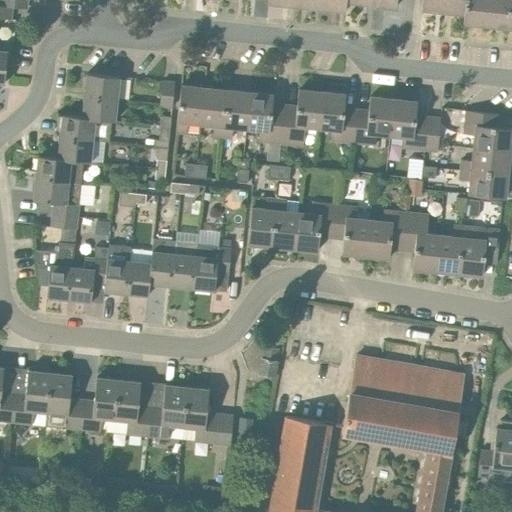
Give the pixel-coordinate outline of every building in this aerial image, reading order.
[(1,0),(1,6),(12,7),(27,9),(27,0),(1,0)] [(319,9),(319,0),(294,0),(294,6),(319,9)] [(319,0),(319,9),(345,12),(346,2),(345,2),(345,0),(319,0)] [(422,0),(422,10),(443,12),(444,0),(422,0)] [(464,15),(465,15),(466,0),(444,0),(443,12),(464,15)] [(466,0),(465,15),(464,15),(463,24),(485,26),(488,0),(466,0)] [(488,0),(485,26),(507,29),(510,0),(488,0)] [(0,18),(11,20),(12,7),(1,6),(0,5),(0,18)] [(87,74),(84,96),(117,99),(119,77),(87,74)] [(172,108),(175,83),(162,81),(159,107),(172,108)] [(187,123),(200,125),(204,87),(181,85),(176,133),(186,134),(187,123)] [(227,90),(204,87),(200,125),(214,126),(213,137),(222,138),(227,90)] [(318,129),(322,92),(299,89),(296,119),(283,118),(281,144),(303,146),(305,127),(318,129)] [(250,92),(227,90),(222,138),(232,139),(233,128),(246,129),(250,92)] [(281,144),(283,118),(271,116),(273,95),(250,92),(246,129),(260,130),(258,141),(281,144)] [(345,94),(322,92),(318,129),(332,130),(331,141),(353,143),(356,117),(343,116),(345,94)] [(115,121),(117,99),(84,96),(82,117),(82,118),(94,119),(111,121),(115,121)] [(390,136),(394,99),(370,96),(368,118),(356,117),(353,143),(375,145),(376,134),(390,136)] [(394,99),(390,136),(403,137),(402,148),(425,150),(427,125),(415,123),(417,101),(394,99)] [(473,148),(510,152),(511,132),(511,128),(491,126),(492,114),(466,111),(464,134),(475,135),(473,148)] [(82,118),(82,117),(63,115),(60,137),(92,140),(109,143),(111,121),(94,119),(82,118)] [(160,126),(170,127),(171,118),(161,117),(160,126)] [(427,125),(425,150),(437,151),(440,126),(427,125)] [(170,127),(160,126),(159,140),(155,140),(154,147),(155,147),(168,149),(170,127)] [(90,163),(92,140),(60,137),(58,158),(70,160),(90,163)] [(155,147),(157,160),(167,161),(168,149),(155,147)] [(508,175),(510,152),(473,148),(472,161),(461,160),(460,170),(508,175)] [(70,160),(58,158),(39,156),(36,178),(68,182),(70,160)] [(157,160),(156,169),(166,170),(167,161),(157,160)] [(195,178),(196,165),(186,164),(184,177),(195,178)] [(207,166),(196,165),(195,178),(206,180),(207,166)] [(278,180),(279,166),(269,165),(268,179),(278,180)] [(290,167),(279,166),(278,180),(289,181),(290,167)] [(435,178),(436,168),(423,167),(422,177),(435,178)] [(166,170),(156,169),(155,180),(165,181),(166,170)] [(247,184),(248,170),(238,169),(236,183),(247,184)] [(508,175),(460,170),(459,180),(469,181),(468,194),(505,198),(508,175)] [(81,183),(68,182),(36,178),(34,200),(53,203),(52,215),(77,217),(78,205),(76,204),(76,199),(79,199),(81,183)] [(422,181),(409,180),(407,198),(421,199),(422,181)] [(170,193),(180,194),(181,184),(171,183),(170,193)] [(181,184),(180,194),(198,196),(199,186),(181,184)] [(127,193),(126,202),(135,203),(136,194),(127,193)] [(146,195),(136,194),(135,203),(145,205),(146,195)] [(248,245),(271,247),(276,199),(266,198),(265,209),(252,207),(248,245)] [(465,212),(467,199),(456,198),(455,211),(465,212)] [(286,200),(276,199),(271,247),(294,249),(298,212),(285,211),(286,200)] [(479,200),(467,199),(465,212),(465,215),(477,217),(479,200)] [(311,213),(298,212),(294,249),(317,251),(320,230),(332,231),(334,205),(312,203),(311,213)] [(365,256),(369,219),(356,218),(357,207),(334,205),(332,231),(344,232),(342,254),(365,256)] [(382,221),(369,219),(365,256),(389,259),(391,237),(403,238),(406,212),(383,210),(382,221)] [(428,214),(406,212),(403,238),(416,239),(413,269),(436,272),(439,234),(427,233),(428,214)] [(77,217),(52,215),(51,227),(76,229),(77,217)] [(97,222),(97,230),(101,234),(109,235),(109,223),(97,222)] [(453,236),(439,234),(436,272),(459,274),(463,237),(464,226),(454,225),(453,236)] [(463,237),(459,274),(482,276),(484,260),(496,262),(500,230),(477,228),(476,238),(463,237)] [(170,286),(175,242),(153,239),(152,251),(150,263),(151,263),(149,284),(170,286)] [(72,267),(74,243),(59,242),(57,265),(37,263),(39,285),(48,286),(47,297),(69,300),(72,267)] [(170,286),(192,288),(197,244),(175,242),(170,286)] [(197,244),(192,288),(214,291),(214,289),(227,290),(231,249),(218,247),(211,246),(197,244)] [(107,260),(109,248),(96,247),(94,261),(85,259),(84,268),(72,267),(69,300),(91,302),(93,284),(104,285),(107,260)] [(104,285),(104,291),(126,293),(129,261),(107,260),(104,285)] [(149,284),(151,263),(150,263),(129,261),(126,293),(148,296),(149,284)] [(276,360),(278,348),(265,346),(263,358),(262,358),(259,375),(275,378),(278,361),(276,360)] [(439,511),(464,376),(355,356),(341,433),(428,449),(417,511),(324,511),(315,510),(330,422),(323,421),(323,423),(286,416),(269,511),(439,511)] [(4,368),(0,367),(0,420),(10,422),(13,392),(1,391),(4,368)] [(25,394),(13,392),(10,422),(32,424),(33,411),(46,412),(50,373),(28,370),(25,394)] [(50,373),(46,412),(44,425),(79,429),(82,400),(70,398),(72,375),(50,373)] [(114,419),(118,380),(97,377),(94,401),(82,400),(79,429),(100,431),(102,418),(114,419)] [(140,382),(118,380),(114,419),(127,421),(126,434),(147,436),(150,407),(138,405),(140,382)] [(162,408),(150,407),(147,436),(169,439),(170,426),(183,427),(187,387),(165,385),(162,408)] [(195,428),(194,441),(229,446),(233,415),(207,413),(209,389),(187,387),(183,427),(195,428)] [(250,433),(251,418),(241,417),(239,432),(250,433)] [(511,468),(511,421),(500,420),(499,428),(496,428),(493,452),(480,450),(478,476),(491,477),(492,467),(511,468)] [(141,499),(159,501),(160,486),(142,484),(141,499)] [(222,487),(203,485),(201,505),(220,507),(222,487)]
